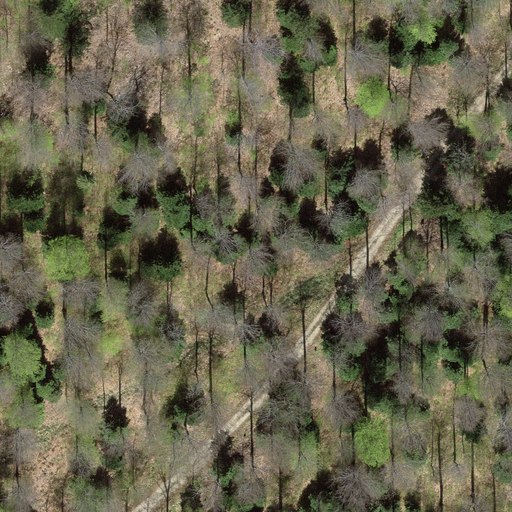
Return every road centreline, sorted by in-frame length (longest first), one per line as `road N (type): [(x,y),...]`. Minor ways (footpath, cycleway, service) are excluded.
road 1 (track): [(511,65),(258,397),(136,511)]
road 2 (track): [(0,460),(380,243)]
road 3 (track): [(113,0),(0,84)]
